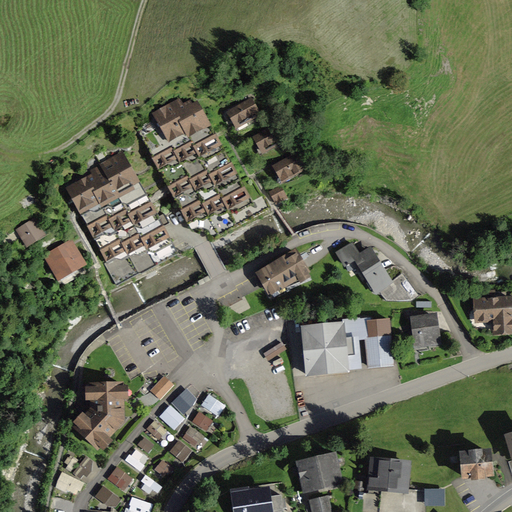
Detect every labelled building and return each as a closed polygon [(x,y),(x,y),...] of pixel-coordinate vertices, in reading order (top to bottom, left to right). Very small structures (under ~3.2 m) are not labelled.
[(184,106),(180,100),(153,115),(156,119),(136,129),(187,223),(190,228),(191,227),(188,223),(202,216),(214,239),(270,208),(254,179),(242,185),(198,103),(193,106),(190,102),(184,106)] [(251,101),(229,113),(237,127),(259,115),(251,101)] [(277,126),(255,138),(263,152),(285,140),(277,126)] [(296,154),(275,167),(283,181),(304,169),(296,154)] [(94,175),(67,190),(107,262),(105,264),(117,286),(139,273),(142,274),(177,254),(172,244),(172,243),(124,156),(116,161),(115,157),(100,165),(101,167),(92,172),(94,175)] [(281,187),(270,193),(275,203),(287,197),(281,187)] [(34,221),(18,231),(26,244),(42,234),(34,221)] [(352,245),(352,244),(351,243),(336,253),(337,254),(338,253),(345,265),(346,264),(349,271),(358,264),(369,281),(367,285),(376,294),(381,294),(386,301),(411,302),(417,297),(400,275),(390,282),(373,254),(369,257),(366,252),(359,257),(352,245)] [(46,257),(48,259),(59,279),(60,278),(58,276),(74,267),(75,269),(83,265),(72,246),(62,251),(61,248),(46,257)] [(295,252),(259,273),(271,296),(310,280),(295,252)] [(511,304),(511,299),(477,301),(478,321),(494,320),(495,333),(511,331),(511,304)] [(434,316),(411,320),(412,326),(415,325),(417,340),(427,339),(427,345),(437,343),(434,316)] [(372,338),(366,338),(368,366),(393,364),(391,336),(389,320),(370,321),(372,338)] [(347,371),(343,324),(303,328),(307,375),(347,371)] [(284,346),(282,343),(265,354),(267,357),(284,346)] [(121,384),(91,385),(92,411),(75,428),(97,449),(116,428),(114,425),(119,420),(119,413),(122,413),(121,384)] [(199,412),(192,423),(208,432),(214,421),(199,412)] [(147,429),(158,441),(167,432),(156,421),(147,429)] [(198,449),(206,438),(191,427),(183,438),(198,449)] [(145,437),(138,446),(148,454),(155,445),(145,437)] [(171,450),(185,461),(193,451),(179,440),(171,450)] [(126,462),(141,472),(150,458),(135,449),(126,462)] [(489,453),(462,455),(464,477),(491,475),(489,453)] [(86,457),(76,475),(85,480),(95,462),(86,457)] [(334,459),(302,465),(308,490),(339,483),(334,459)] [(155,470),(166,478),(173,468),(162,460),(155,470)] [(409,465),(372,461),(369,486),(402,489),(403,478),(401,478),(401,476),(408,476),(409,465)] [(128,487),(133,477),(118,469),(113,480),(128,487)] [(78,496),(84,482),(62,473),(56,487),(78,496)] [(160,494),(164,488),(148,477),(140,488),(150,494),(153,489),(160,494)] [(233,511),(274,511),(275,511),(284,510),(282,495),(271,497),(269,485),(230,491),(233,511)] [(104,486),(96,497),(114,510),(122,499),(104,486)] [(425,506),(445,506),(445,489),(425,489),(425,506)] [(370,493),(359,492),(357,511),(375,511),(377,494),(376,494),(370,494),(370,493)] [(328,497),(310,501),(312,511),(330,511),(331,511),(328,497)] [(61,511),(69,511),(71,502),(54,498),(52,510),(61,511)] [(129,511),(132,511),(149,511),(152,504),(133,498),(129,511)]
